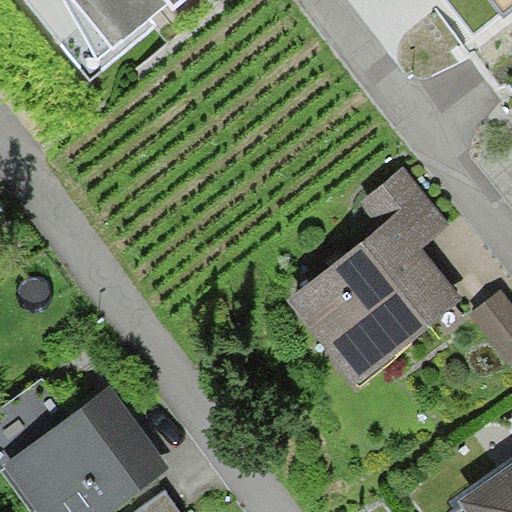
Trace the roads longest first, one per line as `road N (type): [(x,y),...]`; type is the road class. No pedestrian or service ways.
road 1 (residential): [(0,132),(273,511)]
road 2 (residential): [(511,242),(329,0)]
